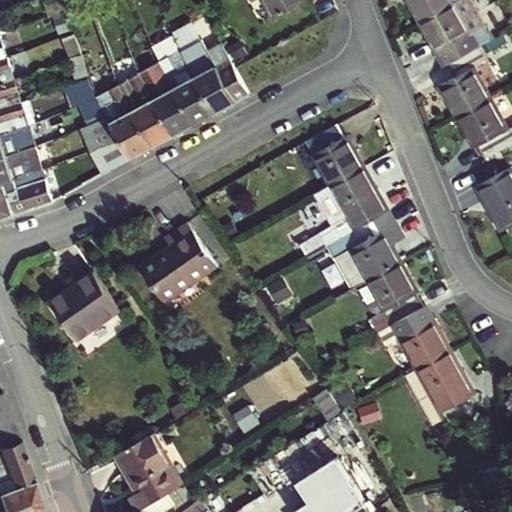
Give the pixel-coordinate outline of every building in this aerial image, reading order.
[(296,0),(259,0),(268,15),(296,0)] [(408,0),(419,18),(451,0),(408,0)] [(469,0),(451,0),(419,18),(435,48),(439,46),(445,59),(475,42),(489,35),(469,0)] [(209,70),(200,74),(219,110),(240,99),(220,63),(205,37),(194,43),(209,70)] [(439,81),(456,113),(489,94),(471,63),(484,56),(475,42),(445,59),(453,73),(439,81)] [(0,47),(0,57),(4,57),(9,55),(6,46),(0,47)] [(185,48),(179,52),(182,57),(188,53),(185,48)] [(94,71),(87,51),(76,55),(83,75),(94,71)] [(188,81),(179,86),(199,121),(219,110),(200,74),(188,53),(182,57),(179,52),(173,55),(180,66),(188,81)] [(234,56),(220,63),(240,99),(255,91),(250,82),(234,56)] [(0,73),(13,69),(11,63),(6,64),(4,57),(0,57),(0,73)] [(167,92),(158,97),(178,132),(199,121),(179,86),(171,71),(165,59),(152,66),(159,78),(167,92)] [(121,76),(116,62),(100,68),(105,82),(121,76)] [(188,81),(180,66),(171,71),(179,86),(188,81)] [(0,73),(0,82),(16,77),(13,69),(0,73)] [(146,77),(143,70),(137,74),(140,80),(146,77)] [(81,102),(94,97),(91,87),(98,84),(95,74),(69,84),(76,105),(81,102)] [(178,132),(158,97),(150,83),(146,77),(140,80),(137,74),(132,76),(138,89),(146,104),(138,108),(157,143),(178,132)] [(0,96),(20,91),(16,77),(0,82),(0,96)] [(159,78),(150,83),(158,97),(167,92),(159,78)] [(157,143),(138,108),(130,94),(123,81),(101,93),(101,94),(101,95),(112,114),(124,137),(134,155),(157,143)] [(138,89),(130,94),(138,108),(146,104),(138,89)] [(20,91),(0,96),(0,107),(18,102),(23,101),(24,100),(20,91)] [(476,142),(483,155),(511,138),(511,121),(506,125),(489,94),(456,113),(473,144),(476,142)] [(81,102),(89,124),(109,116),(98,96),(94,97),(81,102)] [(0,131),(31,122),(38,119),(30,98),(24,100),(26,107),(20,108),(18,102),(0,107),(0,131)] [(95,149),(121,138),(109,116),(89,124),(87,125),(95,149)] [(0,131),(0,156),(11,154),(8,144),(35,135),(31,122),(0,131)] [(307,147),(331,192),(365,173),(349,143),(346,145),(338,130),(307,147)] [(8,144),(11,154),(32,147),(38,145),(35,135),(8,144)] [(121,138),(95,149),(103,172),(132,157),(121,138)] [(34,154),(40,152),(38,145),(32,147),(34,154)] [(0,156),(0,182),(45,168),(40,152),(34,154),(32,147),(11,154),(0,156)] [(511,170),(508,164),(476,183),(501,227),(511,220),(511,170)] [(45,168),(0,182),(0,216),(55,197),(53,192),(63,189),(53,165),(45,168)] [(383,205),(365,173),(331,192),(319,198),(345,244),(375,227),(391,218),(383,205)] [(220,260),(192,218),(169,234),(174,242),(144,263),(167,295),(220,260)] [(368,286),(402,267),(394,252),(406,245),(391,218),(375,227),(345,244),(351,256),(339,264),(355,293),(368,286)] [(96,267),(77,280),(80,285),(58,301),(81,335),(123,305),(96,267)] [(402,267),(368,286),(392,329),(423,311),(416,300),(419,298),(402,267)] [(80,285),(77,280),(54,296),(58,301),(80,285)] [(450,354),(434,324),(431,326),(423,311),(392,329),(416,372),(450,354)] [(416,372),(401,380),(431,433),(445,425),(441,418),(475,400),(450,354),(416,372)] [(11,415),(0,419),(0,456),(3,465),(8,463),(27,511),(40,511),(41,511),(47,502),(22,438),(20,436),(19,435),(11,415)] [(155,428),(120,448),(141,488),(135,491),(143,506),(170,487),(183,479),(155,428)] [(348,511),(370,498),(339,452),(299,478),(312,498),(298,507),(301,511),(348,511)] [(0,492),(7,511),(27,511),(8,463),(3,465),(0,456),(0,492)] [(511,492),(511,462),(486,469),(493,497),(511,492)] [(143,506),(132,511),(178,511),(182,510),(197,501),(190,492),(175,502),(170,487),(143,506)] [(197,501),(180,511),(197,511),(210,505),(205,497),(197,501)]
